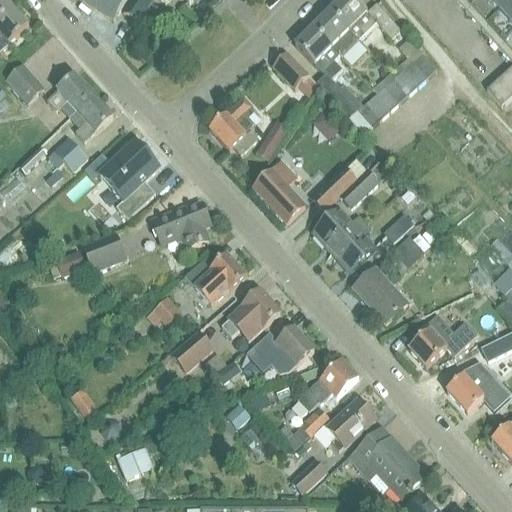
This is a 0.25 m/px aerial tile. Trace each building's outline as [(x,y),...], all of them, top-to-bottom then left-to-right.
[(0,0),(0,23),(13,12),(0,0)] [(129,0),(76,0),(76,1),(114,25),(121,15),(129,0)] [(143,0),(134,0),(123,18),(138,28),(153,6),(143,0)] [(350,0),(345,0),(329,16),(359,46),(376,28),(392,45),(402,36),(377,9),(367,17),(350,0)] [(511,0),(450,0),(511,68),(511,70),(486,94),(501,111),(511,101),(511,0)] [(142,25),(151,31),(162,16),(153,9),(142,25)] [(29,30),(13,12),(0,23),(0,56),(0,57),(29,30)] [(359,46),(329,16),(312,33),(339,60),(351,72),(368,55),(359,46)] [(357,117),(362,112),(343,91),(340,95),(331,86),(343,75),(334,65),(339,60),(312,33),(295,50),(325,80),(318,88),(333,103),(351,122),(357,117)] [(317,88),(309,81),(287,58),(273,72),(295,95),(299,91),(307,98),(317,88)] [(412,68),(426,85),(436,75),(422,60),(412,68)] [(426,85),(412,68),(403,76),(418,92),(426,85)] [(23,71),(6,87),(27,108),(43,93),(23,71)] [(418,92),(403,76),(395,83),(393,84),(408,101),(418,92)] [(384,93),(393,84),(395,83),(390,78),(373,94),(377,99),(384,93)] [(56,117),(60,113),(70,123),(94,101),(74,80),(57,95),(58,96),(47,107),(56,117)] [(393,84),(384,93),(399,109),(408,101),(393,84)] [(390,118),(399,109),(384,93),(377,99),(375,101),(390,118)] [(226,119),(210,134),(229,156),(256,132),(250,125),(258,117),(248,106),(253,101),(251,98),(245,103),(244,102),(226,119)] [(96,138),(98,136),(113,123),(94,101),(70,123),(79,134),(75,137),(84,147),(95,137),(96,138)] [(380,126),(390,118),(375,101),(366,109),(380,126)] [(366,109),(362,112),(357,117),(372,133),(380,126),(366,109)] [(363,141),(372,133),(357,117),(351,122),(348,124),(363,141)] [(276,126),(256,158),(268,166),(288,134),(276,126)] [(89,163),(85,159),(69,142),(48,162),(51,165),(45,171),(52,178),(63,167),(74,178),(89,163)] [(116,213),(127,225),(156,199),(145,187),(160,173),(135,146),(99,179),(124,206),(116,213)] [(282,168),(268,181),(254,194),(287,229),(305,212),(287,192),(296,183),(282,168)] [(357,184),(347,174),(312,206),(323,216),(339,202),(357,184)] [(367,178),(359,186),(357,184),(339,202),(352,215),(378,190),(375,187),(367,178)] [(186,254),(189,253),(208,246),(203,233),(210,230),(202,209),(175,220),(174,216),(152,225),(162,250),(182,242),(186,254)] [(359,220),(351,228),(340,216),(315,239),(326,251),(330,248),(335,255),(365,227),(359,220)] [(413,229),(405,221),(404,219),(383,238),(392,248),(413,229)] [(372,234),(365,227),(335,255),(341,261),(338,264),(350,276),(375,254),(364,242),(372,234)] [(92,280),(128,266),(116,237),(81,251),(92,280)] [(408,242),(392,257),(408,274),(424,258),(419,252),(409,241),(408,242)] [(466,246),(461,250),(470,261),(475,256),(466,246)] [(79,256),(55,265),(62,282),(86,273),(79,256)] [(230,296),(247,281),(227,259),(210,274),(203,266),(185,281),(201,298),(212,311),(229,295),(230,296)] [(386,329),(400,316),(407,310),(375,274),(353,294),(386,329)] [(503,300),(511,292),(511,276),(510,274),(493,289),(503,300)] [(511,292),(503,300),(511,309),(511,292)] [(260,296),(245,309),(244,311),(234,321),(222,332),(232,343),(237,337),(248,348),(263,333),(280,318),(260,296)] [(167,302),(153,316),(161,325),(176,311),(167,302)] [(418,347),(409,355),(426,373),(441,360),(447,354),(455,363),(476,343),(477,342),(472,336),(465,328),(453,339),(437,321),(425,332),(414,342),(418,347)] [(248,359),(247,360),(263,378),(271,370),(280,380),(289,378),(298,370),(314,355),(294,333),(279,347),(278,348),(270,339),(262,346),(248,359)] [(511,337),(508,339),(481,352),(488,366),(511,354),(511,337)] [(199,338),(171,362),(172,363),(186,379),(214,355),(199,338)] [(59,355),(61,358),(65,358),(67,356),(68,353),(66,350),(62,350),(59,352),(59,355)] [(337,403),(344,397),(359,383),(341,364),(305,399),(297,406),(309,417),(316,410),(319,408),(320,409),(332,397),(337,403)] [(461,383),(446,396),(467,419),(482,405),(494,417),(510,402),(480,369),(465,377),(460,381),(461,383)] [(225,373),(216,380),(223,390),(232,383),(225,373)] [(265,400),(253,406),(257,415),(269,410),(265,400)] [(359,407),(344,420),(328,436),(336,444),(332,449),(340,457),(344,453),(345,453),(375,424),(359,407)] [(92,408),(81,416),(85,423),(97,415),(92,408)] [(238,434),(250,422),(238,409),(226,421),(238,434)] [(310,443),(321,432),(330,424),(320,414),(300,433),(284,447),(293,456),(308,442),(310,443)] [(108,423),(101,428),(100,436),(105,443),(114,444),(120,439),(121,431),(116,424),(108,423)] [(511,427),(492,446),(511,468),(511,467),(511,427)] [(401,506),(423,486),(405,467),(410,463),(382,432),(367,446),(348,464),(368,485),(376,478),(401,506)] [(126,484),(154,473),(147,453),(118,465),(126,484)] [(303,499),(323,480),(313,469),(293,487),(303,499)] [(433,511),(423,501),(410,511),(433,511)]
